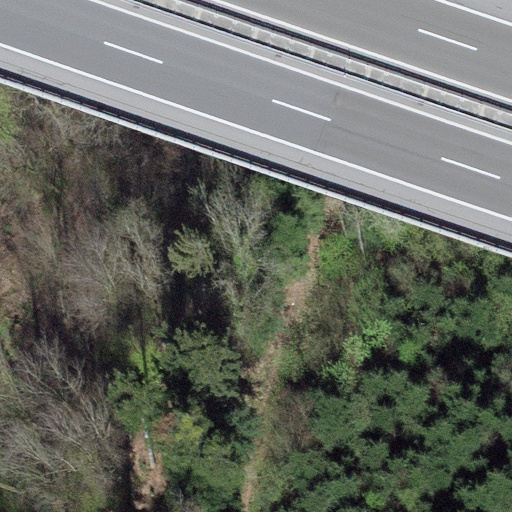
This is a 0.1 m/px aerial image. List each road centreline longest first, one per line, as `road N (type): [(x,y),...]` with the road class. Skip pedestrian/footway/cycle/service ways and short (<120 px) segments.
road 1 (motorway): [(0,6),(511,181)]
road 2 (track): [(440,0),(359,155),(296,312)]
road 3 (motorway): [(511,61),(330,0)]
